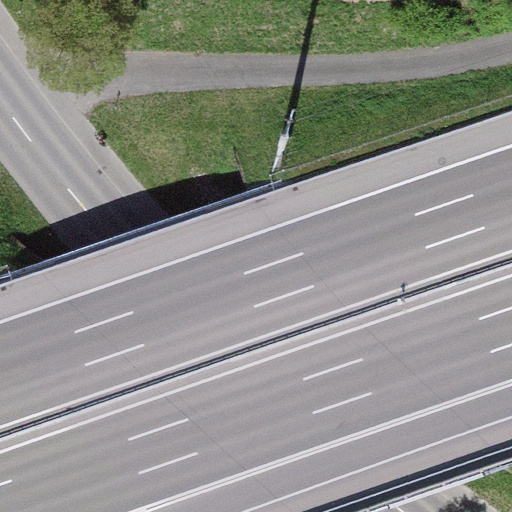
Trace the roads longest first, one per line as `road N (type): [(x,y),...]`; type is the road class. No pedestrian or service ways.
road 1 (tertiary): [(12,116),(76,198),(214,344),(403,511)]
road 2 (motorway): [(0,504),(511,327)]
road 3 (motorway): [(511,198),(0,374)]
road 4 (residential): [(511,45),(412,62),(100,75),(12,116)]
road 5 (motorway): [(193,511),(461,418),(511,386)]
